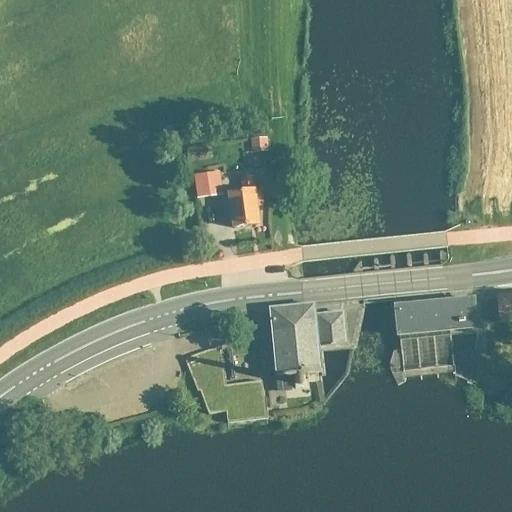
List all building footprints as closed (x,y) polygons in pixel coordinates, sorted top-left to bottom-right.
[(252,132),(255,153),(276,150),(273,129),(252,132)] [(227,163),(198,169),(202,194),(232,189),(227,163)] [(262,208),(260,192),(253,193),(251,179),(239,181),(241,195),(227,197),(232,231),(258,227),(256,209),(262,208)] [(511,323),(511,297),(496,299),(496,300),(499,325),(511,323)] [(448,333),(475,331),(473,303),(395,311),(394,311),(397,338),(448,333)] [(314,318),(313,308),(269,312),(275,379),(320,375),(317,351),(345,349),(342,316),(314,318)] [(207,417),(225,415),(226,426),(265,421),(261,384),(225,388),(220,349),(202,355),(183,362),(196,394),(199,394),(207,417)] [(508,381),(510,366),(492,363),(490,378),(508,381)]
